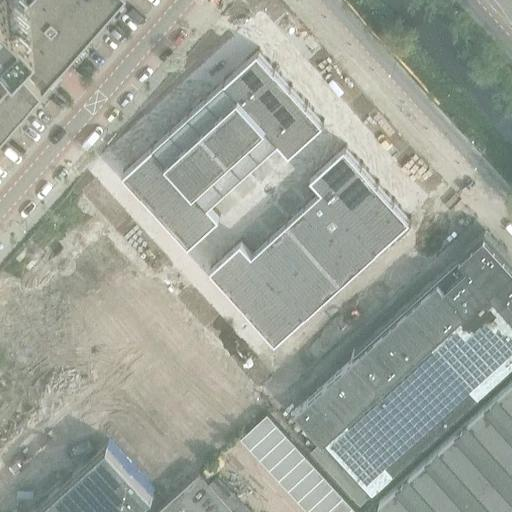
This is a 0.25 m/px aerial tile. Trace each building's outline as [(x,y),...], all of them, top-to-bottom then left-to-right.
[(0,0),(0,129),(42,83),(45,79),(47,76),(57,66),(62,60),(63,59),(69,52),(82,37),(106,9),(114,0),(0,0)] [(258,48),(225,78),(242,96),(275,66),(258,48)] [(275,66),(242,96),(253,108),(258,114),(291,84),(275,66)] [(225,78),(207,94),(235,124),(253,108),(242,96),(225,78)] [(291,84),(258,114),(274,132),(307,102),(291,84)] [(207,94),(189,110),(217,140),(235,124),(207,94)] [(307,102),(274,132),(280,138),(279,139),(290,151),(324,120),(307,102)] [(253,108),(235,124),(262,154),(279,139),(280,138),(274,132),(258,114),(253,108)] [(189,110),(172,126),(199,156),(217,140),(189,110)] [(235,124),(217,140),(244,170),(262,154),(235,124)] [(172,126),(154,142),(171,160),(181,172),(199,156),(172,126)] [(217,140),(199,156),(226,186),(244,170),(217,140)] [(154,142),(123,170),(140,188),(171,160),(154,142)] [(345,144),(311,175),(322,187),(323,186),(329,192),(362,162),(345,144)] [(199,156),(181,172),(187,178),(203,196),(209,202),(226,186),(199,156)] [(171,160),(140,188),(156,206),(187,178),(181,172),(171,160)] [(362,162),(329,192),(345,210),(378,180),(362,162)] [(187,178),(156,206),(172,224),(203,196),(187,178)] [(378,180),(345,210),(350,216),(359,225),(392,195),(378,180)] [(322,187),(306,202),(333,232),(350,216),(345,210),(329,192),(323,186),(322,187)] [(392,195),(359,225),(378,246),(411,216),(392,195)] [(203,196),(172,224),(189,243),(220,214),(209,202),(203,196)] [(306,202),(288,219),(315,248),(333,232),(306,202)] [(92,207),(0,295),(0,481),(194,319),(133,252),(110,226),(92,207)] [(350,216),(333,232),(360,263),(378,246),(359,225),(350,216)] [(288,219),(270,235),(297,264),(315,248),(288,219)] [(458,252),(460,254),(355,350),(354,349),(352,350),(355,353),(296,406),(323,436),(322,436),(324,438),(325,437),(373,491),(511,365),(511,255),(486,227),(458,252)] [(333,232),(315,248),(342,279),(360,263),(333,232)] [(253,250),(252,251),(258,257),(274,274),(279,280),(297,264),(270,235),(253,250)] [(242,238),(211,266),(227,284),(258,257),(252,251),(253,250),(242,238)] [(315,248),(297,264),(325,295),(342,279),(315,248)] [(258,257),(227,284),(243,302),(274,274),(258,257)] [(297,264),(279,280),(288,290),(307,311),(325,295),(297,264)] [(274,274),(243,302),(257,317),(288,290),(279,280),(274,274)] [(288,290),(257,317),(277,339),(307,311),(288,290)] [(390,511),(511,511),(511,380),(380,501),(390,511)] [(272,417),(245,441),(255,451),(282,427),(272,417)] [(282,427),(255,451),(264,462),(291,437),(282,427)] [(291,437),(264,462),(274,472),(300,448),(291,437)] [(28,511),(128,511),(153,490),(108,440),(69,475),(52,491),(28,511)] [(300,448),(274,472),(283,482),(310,458),(300,448)] [(226,458),(216,468),(240,494),(251,485),(226,458)] [(310,458),(283,482),(292,493),(319,469),(310,458)] [(216,468),(206,477),(209,481),(230,504),(240,494),(216,468)] [(319,469),(292,493),(302,503),(329,479),(319,469)] [(237,511),(230,504),(209,481),(206,477),(199,470),(153,511),(237,511)] [(329,479),(302,503),(309,511),(312,511),(338,489),(329,479)] [(338,489),(312,511),(333,511),(347,500),(338,489)] [(347,500),(333,511),(354,511),(357,510),(347,500)]
